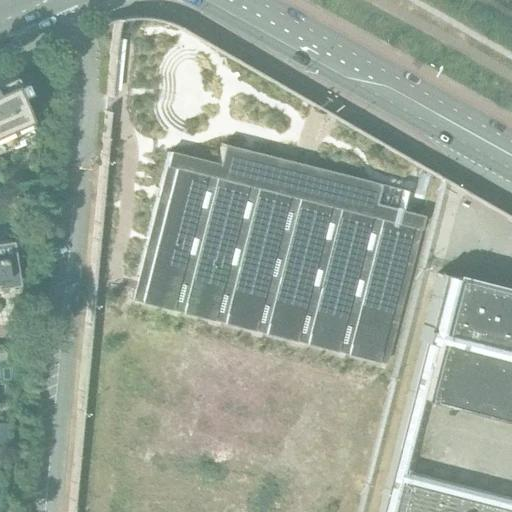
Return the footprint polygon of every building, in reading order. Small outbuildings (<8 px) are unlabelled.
[(67,55),(60,57),(63,69),(71,67),(67,55)] [(0,77),(0,144),(4,143),(8,150),(29,140),(10,98),(15,96),(6,75),(0,77)] [(132,294),(131,298),(384,362),(421,216),(399,210),(373,203),(378,184),(306,166),(299,164),(292,162),(254,153),(221,144),(216,165),(168,152),(159,186),(157,196),(147,236),(146,240),(136,277),(135,282),(133,288),(132,294)] [(0,241),(0,286),(14,285),(7,241),(0,241)] [(511,511),(511,288),(478,280),(454,274),(453,275),(438,271),(377,511),(511,511)] [(15,364),(17,350),(8,349),(7,363),(15,364)]
